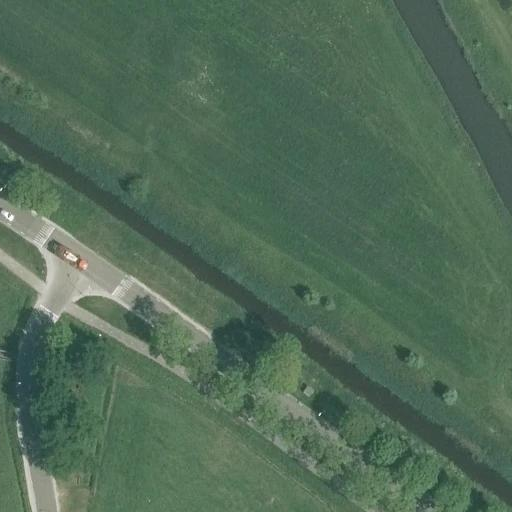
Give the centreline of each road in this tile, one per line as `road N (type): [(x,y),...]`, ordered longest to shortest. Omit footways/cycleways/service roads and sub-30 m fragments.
road 1 (tertiary): [(428,511),(81,260)]
road 2 (unclassified): [(43,511),(27,361),(81,260)]
